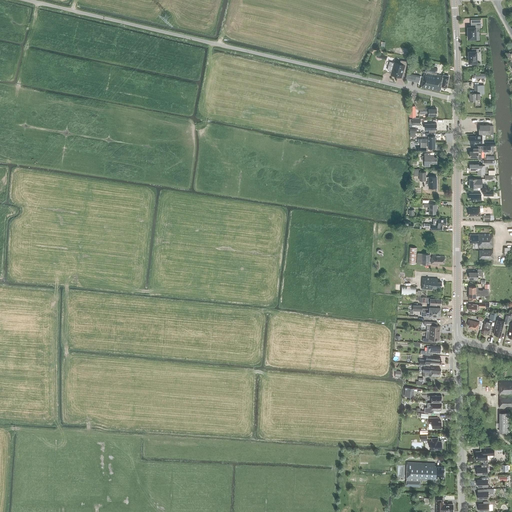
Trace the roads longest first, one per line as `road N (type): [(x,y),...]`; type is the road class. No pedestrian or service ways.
road 1 (unclassified): [(457,98),(24,0)]
road 2 (secondary): [(460,340),(457,98)]
road 3 (tertiary): [(463,511),(460,340)]
